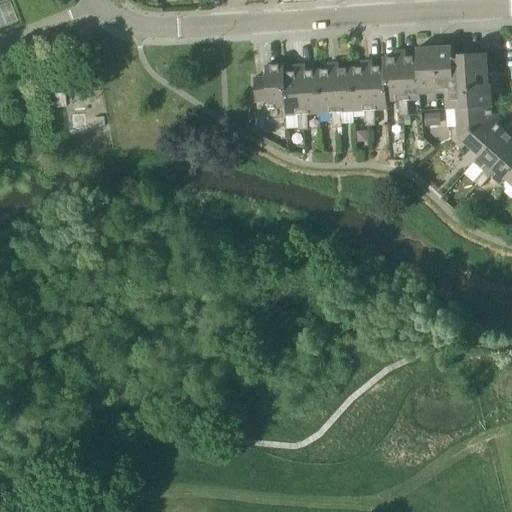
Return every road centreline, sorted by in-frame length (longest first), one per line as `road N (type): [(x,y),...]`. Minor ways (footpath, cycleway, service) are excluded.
road 1 (unclassified): [(221,26),(511,7)]
road 2 (unclassified): [(221,26),(135,33),(99,5)]
